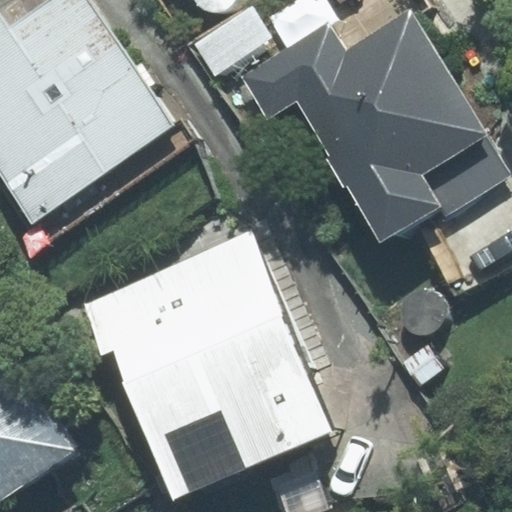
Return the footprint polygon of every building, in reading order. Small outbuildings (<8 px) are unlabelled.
[(14,0),(0,0),(0,128),(69,218),(200,117),(110,0),(72,0),(37,28),(14,0)] [(511,138),(511,122),(433,10),(372,53),(350,23),(270,78),(299,119),(328,98),(429,244),(511,185),(511,151),(506,143),(511,138)] [(270,239),(125,315),(143,351),(154,345),(197,426),(268,389),(305,461),(369,428),(270,239)] [(0,305),(0,488),(18,511),(24,511),(112,441),(0,305)] [(443,346),(427,359),(446,383),(463,370),(443,346)]
